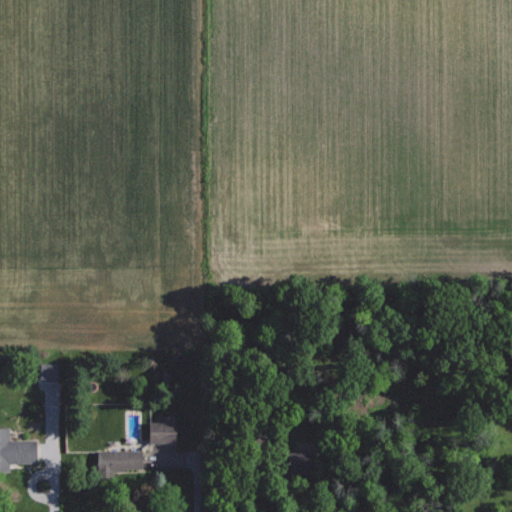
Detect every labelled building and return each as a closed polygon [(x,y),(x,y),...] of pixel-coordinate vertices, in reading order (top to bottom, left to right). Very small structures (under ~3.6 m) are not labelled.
[(38,380),(56,381),(56,362),(38,362),(38,380)] [(174,421),(147,421),(147,441),(173,442),(174,421)] [(7,427),(0,426),(0,470),(8,470),(8,463),(34,463),(34,440),(7,440),(7,427)] [(96,449),(96,469),(140,470),(141,450),(96,449)] [(306,452),(284,451),(284,471),(306,471),(306,452)]
